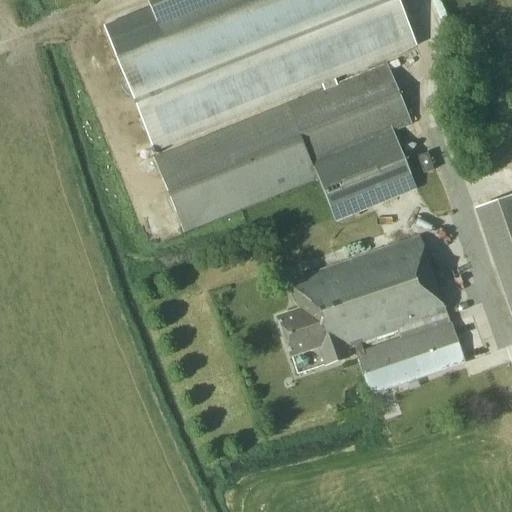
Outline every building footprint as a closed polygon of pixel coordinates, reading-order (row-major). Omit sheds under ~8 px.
[(264,0),(162,42),(114,61),(152,153),(320,84),(323,93),(153,162),(183,235),(315,181),(332,223),(415,190),(392,133),(409,127),(384,66),(336,86),(333,79),(412,47),(393,0),(264,0)] [(145,0),(162,42),(264,0),(145,0)] [(433,172),(427,155),(417,159),(423,176),(433,172)] [(511,194),(474,208),(511,317),(511,194)] [(466,363),(420,236),(289,284),(299,312),(276,320),(291,359),(318,349),(326,369),(350,360),(347,351),(398,333),(401,341),(357,357),(372,398),(466,363)]
